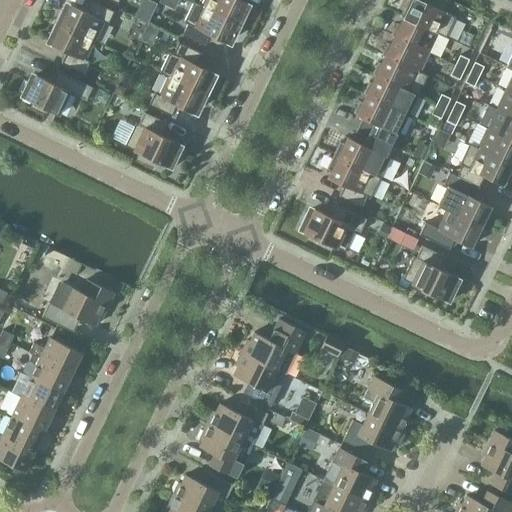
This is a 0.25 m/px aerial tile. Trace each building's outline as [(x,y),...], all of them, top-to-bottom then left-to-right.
[(241,24),(247,11),(243,9),(246,2),(241,0),(205,0),(203,6),(194,1),(194,2),(241,24)] [(449,0),(448,0),(421,0),(420,0),(407,0),(401,15),(446,37),(456,17),(444,11),(449,0)] [(105,22),(108,24),(114,12),(91,1),(86,12),(70,4),(67,10),(62,8),(56,22),(96,41),(105,22)] [(184,22),(188,24),(182,35),(205,46),(210,35),(227,43),(230,36),(234,38),(241,24),(194,2),(184,22)] [(446,38),(446,37),(401,15),(400,16),(403,17),(400,24),(397,23),(391,35),(428,52),(437,33),(446,38)] [(56,22),(49,36),(53,38),(50,44),(67,52),(61,63),(84,74),(90,62),(86,60),(96,41),(56,22)] [(419,71),(428,52),(391,35),(394,37),(390,44),(388,42),(382,54),(427,76),(428,75),(419,71)] [(207,95),(214,81),(209,79),(212,72),(196,65),(202,53),(179,43),(173,54),(170,52),(160,72),(207,95)] [(131,57),(134,50),(128,47),(124,54),(131,57)] [(382,55),(384,56),(381,63),(378,62),(373,74),(418,95),(427,76),(382,54),(382,55)] [(460,55),(455,65),(464,69),(469,60),(460,55)] [(474,62),(470,72),(479,77),(484,67),(474,62)] [(459,79),(464,69),(455,65),(450,75),(459,79)] [(33,81),(28,79),(20,96),(35,103),(33,106),(47,112),(48,109),(59,114),(59,113),(69,91),(86,100),(92,87),(58,71),(52,82),(36,75),(33,81)] [(154,94),(149,105),(172,116),(177,105),(193,113),(196,106),(201,108),(207,95),(160,72),(160,73),(167,76),(157,95),(154,94)] [(470,72),(465,82),(474,87),(479,77),(470,72)] [(409,115),(418,95),(373,74),(372,74),(375,75),(372,82),(369,81),(363,93),(409,115)] [(118,86),(114,93),(122,97),(123,94),(121,88),(118,86)] [(511,92),(506,90),(497,109),(511,116),(511,92)] [(366,95),(362,102),(360,101),(354,113),(371,121),(366,132),(392,145),(397,134),(399,135),(409,115),(363,93),(363,94),(366,95)] [(441,94),(436,104),(445,109),(450,99),(441,94)] [(456,101),(451,111),(460,116),(465,106),(456,101)] [(436,104),(431,114),(441,119),(445,109),(436,104)] [(511,116),(497,109),(487,129),(511,140),(511,116)] [(451,111),(446,121),(455,126),(460,116),(451,111)] [(172,168),(180,152),(175,150),(178,143),(162,135),(168,124),(144,112),(138,124),(136,123),(125,145),(124,146),(144,155),(142,158),(155,165),(157,161),(172,168)] [(118,115),(108,135),(122,142),(132,122),(118,115)] [(478,148),(511,165),(511,140),(487,129),(478,148)] [(340,141),(333,155),(380,178),(390,158),(386,156),(392,145),(366,132),(360,143),(347,137),(344,143),(340,141)] [(462,165),(456,176),(479,187),(484,176),(505,186),(511,173),(508,172),(511,165),(478,148),(469,143),(469,144),(459,164),(462,165)] [(415,148),(412,154),(423,159),(425,153),(415,148)] [(344,185),(339,196),(362,207),(367,196),(371,198),(380,178),(333,155),(327,169),(331,171),(328,177),(344,185)] [(438,205),(437,206),(447,210),(485,228),(491,214),(487,212),(490,206),(474,198),(479,187),(456,176),(449,172),(443,185),(447,186),(438,205)] [(418,196),(414,207),(432,213),(436,201),(418,196)] [(355,230),(360,232),(366,219),(335,204),(330,216),(313,208),(310,214),(306,212),(298,229),(313,236),(311,239),(324,246),(326,242),(345,252),(355,230)] [(425,223),(419,235),(449,249),(454,238),(471,246),(474,239),(478,242),(485,228),(447,210),(438,229),(425,223)] [(383,222),(379,229),(387,233),(391,226),(383,222)] [(404,233),(399,244),(410,250),(416,239),(404,233)] [(440,269),(445,257),(421,245),(416,257),(413,256),(403,278),(402,279),(421,288),(420,292),(433,298),(435,295),(449,302),(457,285),(453,283),(456,277),(440,269)] [(72,287),(62,283),(51,303),(49,302),(41,317),(67,329),(74,315),(94,325),(99,317),(101,318),(113,293),(87,280),(81,292),(72,287)] [(246,339),(240,352),(276,370),(286,374),(306,333),(278,319),(273,330),(268,339),(253,332),(249,340),(246,339)] [(2,330),(0,334),(0,338),(10,343),(14,336),(2,330)] [(337,356),(343,343),(327,335),(321,348),(337,356)] [(33,343),(29,352),(32,354),(71,373),(81,353),(49,337),(44,348),(33,343)] [(0,338),(0,357),(3,359),(10,343),(0,338)] [(346,348),(343,355),(355,360),(358,353),(346,348)] [(271,381),(276,370),(240,352),(234,365),(236,366),(232,375),(253,385),(248,395),(270,406),(280,386),(271,381)] [(36,364),(30,377),(62,392),(71,373),(32,354),(29,361),(36,364)] [(373,376),(363,397),(373,402),(367,413),(403,431),(409,418),(406,416),(410,408),(396,400),(401,390),(395,387),(373,376)] [(30,377),(21,396),(53,412),(62,392),(30,377)] [(43,431),(53,412),(21,396),(11,416),(43,431)] [(212,410),(206,423),(242,441),(251,446),(267,414),(245,403),(240,413),(234,411),(219,403),(215,412),(212,410)] [(292,412),(289,419),(305,427),(308,420),(294,413),(292,412)] [(275,413),(270,422),(281,426),(285,417),(275,413)] [(396,444),(403,431),(367,413),(362,424),(352,420),(342,440),(364,451),(369,441),(390,451),(394,442),(396,444)] [(34,451),(43,431),(11,416),(2,435),(34,451)] [(281,426),(280,428),(287,432),(293,422),(285,417),(281,426)] [(202,438),(198,446),(213,453),(208,464),(214,467),(236,478),(246,457),(251,446),(242,441),(206,423),(200,436),(202,438)] [(305,429),(298,444),(310,450),(317,435),(305,429)] [(485,456),(480,465),(495,472),(490,483),(496,486),(511,493),(511,439),(494,431),(482,455),(485,456)] [(0,459),(24,471),(34,451),(2,435),(0,434),(0,459)] [(339,448),(323,480),(368,502),(375,489),(372,488),(376,479),(361,472),(366,462),(360,459),(339,448)] [(178,482),(172,495),(207,511),(213,501),(222,506),(232,485),(210,474),(205,485),(185,475),(180,483),(178,482)] [(261,479),(255,491),(270,498),(276,486),(261,479)] [(323,480),(308,511),(363,511),(368,502),(323,480)] [(280,481),(272,498),(285,505),(293,487),(280,481)] [(459,502),(454,511),(510,511),(511,508),(511,502),(492,493),(486,490),(480,503),(466,495),(462,504),(459,502)] [(207,511),(172,495),(165,508),(168,509),(166,511),(207,511)]
